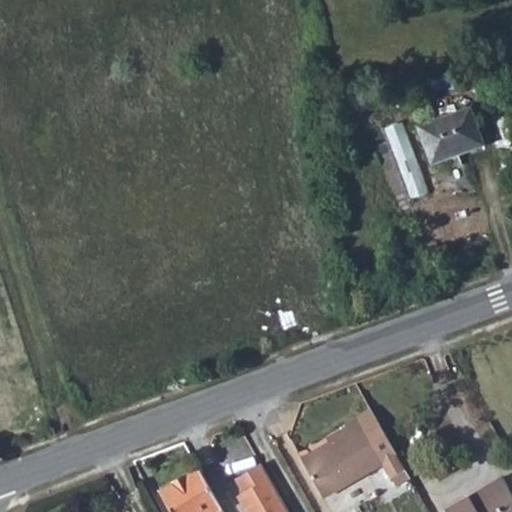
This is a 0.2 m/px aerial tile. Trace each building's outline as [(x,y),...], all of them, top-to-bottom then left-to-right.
[(436,160),(492,140),(478,103),(421,122),(436,160)] [(389,472),(401,465),(362,398),(335,415),(338,420),(291,446),(315,485),(376,450),(389,472)] [(287,511),(254,453),(233,464),(241,479),(235,482),(252,511),(287,511)] [(228,511),(198,458),(159,480),(176,511),(201,511),(211,506),(214,511),(228,511)] [(511,511),(511,500),(491,465),(435,497),(443,511),(496,511),(498,511),(511,511)]
